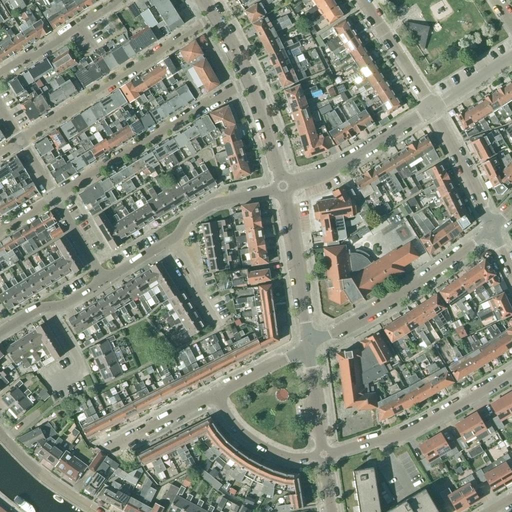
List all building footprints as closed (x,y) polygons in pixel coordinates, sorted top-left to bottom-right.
[(16,13),(21,10),(14,0),(0,0),(3,3),(7,1),(9,5),(10,4),(16,13)] [(14,0),(21,10),(26,7),(21,0),(14,0)] [(63,24),(52,8),(47,0),(40,0),(39,1),(42,6),(44,5),(48,11),(43,14),(53,30),(63,24)] [(61,2),(62,2),(60,0),(52,0),(56,6),(52,8),(63,24),(71,18),(61,2)] [(71,18),(81,13),(72,0),(64,0),(62,2),(61,2),(71,18)] [(90,7),(85,0),(72,0),(81,13),(90,7)] [(145,4),(148,1),(147,0),(137,0),(129,5),(141,25),(145,22),(140,14),(148,9),(149,8),(148,6),(147,7),(145,4)] [(163,21),(176,12),(168,0),(163,0),(154,6),(163,21)] [(237,0),(243,8),(256,0),(237,0)] [(251,23),(266,14),(263,8),(264,7),(273,2),(272,0),(259,0),(257,1),(258,4),(245,12),(251,23)] [(322,15),(336,6),(332,0),(324,0),(316,5),(316,6),(308,11),(311,15),(319,10),(322,15)] [(296,13),(302,10),(299,5),(293,9),(296,13)] [(336,6),(322,15),(323,15),(307,26),(312,35),(317,33),(313,27),(325,19),(329,25),(343,16),(336,6)] [(156,25),(157,24),(148,9),(140,14),(145,22),(150,29),(156,26),(156,25)] [(40,38),(51,31),(43,18),(37,22),(29,10),(24,13),(27,18),(28,18),(40,38)] [(156,26),(158,29),(164,26),(169,34),(184,24),(183,23),(184,21),(182,18),(180,18),(176,12),(163,21),(157,25),(157,24),(156,25),(156,26)] [(281,18),(270,23),(267,17),(252,25),(258,35),(272,28),(289,19),(287,15),(281,18)] [(30,44),(40,38),(28,18),(27,18),(24,20),(29,28),(22,32),(30,44)] [(263,45),(280,37),(278,32),(288,27),(291,25),(289,19),(272,28),(258,35),(263,45)] [(335,32),(337,36),(337,37),(351,28),(345,19),(315,39),(320,48),(325,45),(322,40),(335,32)] [(139,33),(137,34),(146,48),(157,41),(150,29),(145,22),(141,25),(144,30),(139,33)] [(408,26),(406,23),(406,24),(423,50),(421,47),(423,46),(425,39),(423,37),(425,37),(426,32),(424,28),(419,27),(417,28),(416,26),(410,25),(408,26)] [(157,30),(158,29),(156,26),(150,29),(157,41),(162,38),(157,30)] [(337,36),(326,43),(329,48),(340,41),(343,45),(343,46),(356,37),(351,28),(337,37),(337,36)] [(30,44),(22,32),(15,36),(14,34),(13,34),(10,29),(6,32),(9,37),(9,36),(19,51),(30,44)] [(127,32),(115,39),(119,46),(120,45),(129,60),(138,54),(129,40),(128,40),(127,32)] [(146,48),(137,34),(129,40),(138,54),(146,48)] [(9,58),(19,51),(9,36),(9,37),(0,42),(0,45),(0,46),(1,46),(9,58)] [(294,44),(299,42),(296,37),(291,40),(281,44),(278,38),(281,37),(280,37),(263,45),(264,45),(269,56),(294,44)] [(348,54),(362,46),(356,37),(343,46),(343,45),(332,52),(335,56),(346,49),(348,54)] [(181,67),(202,55),(198,49),(199,47),(196,42),(193,41),(188,44),(188,47),(181,51),(180,50),(170,57),(178,69),(181,67)] [(296,49),(294,44),(269,56),(274,66),(288,60),(285,52),(287,51),(288,53),(296,49)] [(118,46),(111,51),(120,65),(129,60),(120,45),(119,46),(118,46)] [(1,46),(0,46),(0,63),(9,58),(1,46)] [(77,64),(66,46),(56,52),(68,70),(76,65),(77,64)] [(354,62),(367,54),(362,46),(348,54),(334,62),(337,67),(351,58),(354,62)] [(120,65),(111,51),(106,54),(103,48),(98,51),(111,71),(120,65)] [(102,77),(111,71),(98,51),(93,54),(97,60),(93,63),(102,77)] [(60,75),(68,70),(56,52),(46,58),(58,77),(60,75)] [(360,71),(373,63),(367,54),(354,62),(343,69),(346,73),(351,70),(354,74),(355,75),(360,71)] [(203,83),(214,77),(202,55),(181,67),(186,78),(188,81),(195,77),(197,81),(201,80),(203,83)] [(186,78),(181,67),(178,69),(170,57),(168,58),(159,64),(170,82),(171,84),(172,86),(177,83),(176,81),(175,81),(171,76),(176,73),(181,81),(186,78)] [(35,83),(39,89),(43,86),(38,79),(53,70),(46,58),(27,71),(35,83)] [(301,68),(300,67),(298,63),(293,65),(291,66),(288,60),(274,66),(278,77),(301,68)] [(436,69),(443,65),(439,60),(433,64),(436,69)] [(86,62),(81,64),(93,83),(102,77),(93,63),(89,66),(86,61),(86,62)] [(365,79),(378,71),(373,63),(360,71),(355,75),(354,74),(348,78),(350,83),(362,75),(365,79)] [(81,64),(77,67),(80,71),(75,74),(84,89),(93,83),(81,64)] [(164,86),(170,82),(159,64),(149,70),(163,92),(167,90),(164,86)] [(301,68),(278,77),(282,88),(297,82),(295,76),(306,71),(306,70),(304,66),(300,67),(301,68)] [(159,95),(163,92),(149,70),(140,76),(148,89),(153,86),(157,92),(159,95)] [(31,86),(35,83),(27,71),(17,77),(26,91),(28,93),(33,89),(31,86)] [(365,91),(384,80),(378,71),(365,79),(355,86),(357,90),(363,87),(365,91)] [(54,79),(67,99),(82,90),(76,81),(71,84),(69,80),(65,83),(61,77),(60,75),(58,77),(54,79)] [(148,89),(140,76),(130,82),(144,104),(148,101),(146,99),(152,96),(148,89)] [(15,98),(26,91),(17,77),(7,84),(15,98)] [(214,77),(203,83),(198,86),(203,95),(217,86),(218,84),(214,77)] [(334,80),(337,85),(342,82),(339,77),(334,80)] [(52,109),(67,99),(54,79),(48,83),(53,91),(50,93),(44,97),(52,109)] [(376,97),(389,88),(384,80),(365,91),(360,95),(363,99),(373,92),(376,97)] [(511,81),(503,87),(511,101),(511,81)] [(140,106),(144,104),(130,82),(121,89),(130,103),(135,99),(139,105),(140,106)] [(175,91),(184,106),(195,100),(188,89),(185,83),(180,86),(181,87),(175,91)] [(288,102),(312,93),(311,93),(318,91),(316,86),(310,88),(302,91),(299,85),(284,92),(288,102)] [(339,95),(346,91),(343,85),(336,88),(339,95)] [(511,101),(503,87),(501,88),(501,87),(496,89),(497,91),(493,93),(508,116),(509,117),(511,115),(511,113),(506,104),(511,101)] [(330,98),(336,96),(333,88),(327,90),(330,98)] [(382,106),(395,97),(389,88),(376,97),(366,103),(369,107),(379,101),(382,105),(382,106)] [(123,117),(127,114),(128,113),(127,111),(125,112),(122,108),(128,104),(119,90),(109,96),(123,117)] [(175,112),(184,106),(175,91),(170,94),(165,96),(168,100),(168,101),(175,112)] [(292,113),(307,107),(304,99),(307,98),(307,100),(313,98),(312,93),(288,102),(292,113)] [(348,100),(344,93),(341,94),(339,95),(343,103),(348,100)] [(503,119),(508,116),(493,93),(489,96),(488,94),(484,97),(484,99),(493,113),(498,110),(503,119)] [(52,109),(44,97),(43,94),(32,100),(42,115),(52,109)] [(118,120),(123,117),(109,96),(99,102),(108,117),(114,113),(118,120)] [(175,112),(168,101),(165,103),(161,96),(155,100),(166,117),(175,112)] [(166,117),(155,100),(154,97),(148,101),(153,110),(149,112),(156,124),(166,117)] [(382,106),(382,105),(371,111),(374,116),(377,121),(383,117),(379,112),(384,109),(388,115),(401,107),(395,97),(382,106)] [(32,100),(31,98),(20,106),(31,123),(42,115),(32,100)] [(498,120),(493,113),(484,99),(474,105),(483,119),(489,116),(493,123),(498,120)] [(351,108),(364,130),(365,130),(364,129),(373,124),(365,110),(360,114),(352,100),(348,103),(351,108)] [(99,123),(108,117),(99,102),(90,109),(99,123)] [(490,130),(483,119),(474,105),(465,111),(474,125),(479,122),(485,131),(490,130)] [(227,107),(217,112),(222,121),(224,128),(234,124),(227,107)] [(311,119),(319,116),(318,111),(312,113),(312,115),(310,116),(307,107),(292,113),(296,124),(311,119)] [(324,107),(318,110),(321,116),(327,113),(324,107)] [(355,135),(364,130),(351,108),(347,110),(352,119),(347,122),(355,135)] [(103,129),(99,123),(90,109),(79,115),(89,129),(94,126),(97,133),(98,133),(103,129)] [(135,115),(145,131),(155,124),(147,113),(143,116),(140,111),(135,115)] [(355,135),(347,122),(343,124),(334,111),(330,113),(329,112),(346,141),(355,135)] [(479,133),(474,125),(465,111),(461,114),(461,112),(456,115),(457,116),(456,117),(467,138),(479,133)] [(216,123),(222,121),(217,112),(211,114),(216,123)] [(329,112),(327,113),(323,115),(325,122),(328,120),(333,130),(329,133),(337,146),(346,141),(329,112)] [(145,131),(135,115),(130,118),(127,114),(123,117),(125,120),(128,126),(135,137),(145,131)] [(84,133),(89,129),(79,115),(70,121),(83,142),(84,142),(88,139),(84,133)] [(207,116),(201,120),(212,138),(213,140),(214,141),(216,139),(216,140),(223,135),(218,128),(216,129),(207,116)] [(315,123),(321,121),(319,116),(311,119),(296,124),(299,136),(302,134),(314,130),(312,121),(314,120),(315,123)] [(119,124),(125,120),(123,117),(118,120),(113,123),(113,124),(114,123),(115,126),(118,132),(119,132),(126,142),(135,137),(128,126),(123,129),(119,124)] [(208,139),(206,140),(205,140),(208,145),(211,143),(212,148),(217,147),(215,141),(213,141),(213,140),(209,134),(208,134),(209,133),(201,120),(194,124),(202,137),(206,135),(206,136),(208,139)] [(80,144),(83,142),(70,121),(60,127),(69,142),(74,139),(78,145),(80,144)] [(109,130),(115,126),(114,123),(113,124),(113,123),(103,129),(104,129),(106,133),(109,138),(109,137),(116,148),(126,142),(119,132),(118,132),(113,135),(109,130)] [(202,138),(203,137),(202,137),(194,124),(183,131),(196,152),(201,149),(195,139),(200,135),(202,138)] [(223,145),(239,141),(234,126),(223,131),(225,138),(221,139),(223,145)] [(299,136),(305,157),(308,158),(321,153),(335,147),(326,133),(324,126),(314,130),(302,134),(299,136)] [(48,136),(59,152),(63,149),(62,148),(68,144),(58,129),(48,136)] [(196,152),(183,131),(172,137),(179,149),(186,144),(192,154),(196,152)] [(103,141),(98,133),(97,133),(93,135),(93,136),(94,135),(96,138),(99,144),(106,154),(116,148),(109,137),(109,138),(103,141)] [(90,142),(96,138),(94,135),(93,136),(93,135),(88,139),(84,142),(96,161),(106,154),(99,144),(93,147),(90,142)] [(58,152),(59,152),(48,136),(35,144),(34,147),(45,166),(55,160),(61,156),(60,156),(58,152)] [(416,142),(430,164),(439,159),(433,149),(426,136),(416,142)] [(475,153),(501,140),(498,136),(494,138),(495,138),(488,141),(485,136),(470,143),(471,145),(471,146),(472,149),(473,149),(475,153)] [(172,153),(179,149),(172,137),(162,144),(171,160),(173,164),(177,162),(175,157),(172,153)] [(501,140),(475,153),(477,157),(477,159),(478,161),(480,161),(480,163),(495,155),(492,150),(499,147),(499,146),(503,144),(501,140)] [(218,159),(243,151),(241,143),(239,142),(239,141),(223,145),(225,152),(217,154),(218,159)] [(86,167),(96,161),(84,142),(83,142),(80,144),(82,148),(76,151),(86,167)] [(416,142),(406,148),(407,148),(415,161),(419,158),(425,167),(430,164),(416,142)] [(166,163),(171,160),(162,144),(151,150),(158,161),(163,158),(166,163)] [(409,164),(415,161),(407,148),(398,154),(411,176),(417,172),(416,170),(416,169),(413,165),(411,166),(409,164)] [(150,151),(140,157),(147,168),(151,174),(155,171),(153,168),(159,165),(158,162),(158,161),(151,150),(150,151)] [(77,172),(86,167),(76,151),(67,157),(69,161),(70,161),(77,172)] [(229,168),(246,163),(247,161),(243,151),(218,159),(219,164),(228,162),(229,168)] [(407,178),(411,176),(398,154),(389,159),(397,172),(402,169),(407,178)] [(17,185),(19,184),(24,181),(29,178),(24,168),(16,156),(4,164),(17,185)] [(70,161),(69,161),(65,164),(63,159),(62,159),(61,156),(55,160),(67,179),(77,172),(70,161)] [(130,164),(137,175),(143,171),(147,168),(140,157),(130,164)] [(489,181),(496,177),(494,172),(496,171),(494,168),(499,165),(495,158),(481,165),(489,181)] [(511,166),(507,162),(504,158),(501,160),(505,168),(501,172),(502,173),(511,181),(511,166)] [(394,174),(397,172),(389,159),(380,165),(395,188),(396,188),(400,185),(394,174)] [(57,185),(67,179),(55,160),(45,166),(50,173),(57,185)] [(229,168),(221,170),(223,176),(231,174),(232,180),(245,176),(248,176),(250,175),(250,173),(248,171),(246,163),(229,168)] [(432,179),(445,172),(440,163),(415,177),(417,181),(429,175),(432,179)] [(12,188),(17,185),(4,164),(0,166),(0,181),(1,183),(7,179),(9,182),(12,188)] [(129,179),(137,175),(130,164),(119,170),(133,191),(135,190),(129,179)] [(198,176),(208,191),(217,185),(204,164),(200,167),(204,173),(198,176)] [(399,192),(396,188),(395,188),(380,165),(372,170),(380,183),(385,180),(390,188),(389,189),(393,196),(399,192)] [(372,170),(371,169),(362,175),(362,176),(380,203),(382,201),(381,200),(383,199),(381,196),(382,196),(375,186),(380,183),(372,170)] [(126,195),(133,191),(119,170),(108,177),(115,188),(120,185),(126,195)] [(208,191),(198,176),(195,170),(191,172),(195,179),(189,182),(198,197),(208,191)] [(425,195),(451,180),(447,171),(445,172),(432,179),(434,184),(423,191),(425,195)] [(506,189),(511,182),(511,181),(502,173),(503,175),(505,176),(501,181),(498,176),(496,177),(489,181),(493,187),(496,195),(501,196),(507,189),(506,189)] [(188,200),(180,187),(173,176),(168,179),(173,186),(167,189),(177,206),(187,200),(188,200)] [(198,197),(189,182),(185,176),(182,178),(185,184),(180,187),(188,200),(187,200),(189,203),(198,197)] [(376,205),(380,203),(362,176),(353,181),(362,194),(364,198),(369,195),(374,203),(374,202),(376,205)] [(110,191),(115,188),(108,177),(98,183),(112,204),(117,201),(110,191)] [(441,198),(454,190),(450,181),(451,180),(425,195),(427,199),(438,193),(441,198)] [(19,184),(29,199),(39,193),(32,183),(28,186),(24,181),(19,184)] [(177,206),(167,189),(163,182),(158,185),(162,192),(157,195),(167,212),(177,206)] [(111,205),(112,204),(98,183),(89,189),(98,204),(107,199),(111,205)] [(19,205),(29,199),(19,184),(17,185),(12,188),(10,190),(13,195),(19,205)] [(411,195),(419,191),(415,185),(408,189),(411,195)] [(321,222),(325,243),(343,240),(346,237),(343,218),(353,216),(352,215),(356,214),(354,200),(357,198),(352,189),(346,192),(343,187),(332,193),(335,199),(334,199),(317,203),(317,206),(313,206),(315,220),(320,219),(320,222),(321,222)] [(98,204),(89,189),(78,195),(85,206),(86,206),(92,217),(102,211),(98,204)] [(167,212),(157,195),(153,189),(148,191),(152,198),(147,202),(157,219),(167,212)] [(445,208),(459,200),(454,190),(441,198),(434,202),(428,205),(430,209),(436,206),(442,202),(445,208)] [(19,205),(13,195),(8,198),(5,193),(0,196),(10,211),(19,205)] [(415,196),(418,201),(424,197),(421,193),(415,196)] [(0,217),(10,211),(0,196),(0,195),(0,217)] [(157,219),(147,202),(144,198),(140,200),(144,206),(139,209),(148,224),(157,219)] [(409,208),(417,203),(413,198),(406,202),(409,208)] [(450,217),(463,209),(459,200),(445,208),(447,212),(443,214),(442,214),(445,220),(447,218),(448,219),(449,219),(451,218),(450,217)] [(148,224),(139,209),(135,203),(131,206),(135,212),(129,215),(138,230),(148,224)] [(387,203),(382,207),(385,213),(391,209),(387,203)] [(405,217),(412,213),(405,203),(399,207),(405,217)] [(243,220),(260,217),(260,216),(259,216),(257,204),(241,207),(242,214),(233,215),(234,220),(243,219),(243,220)] [(380,204),(373,208),(377,216),(384,212),(380,204)] [(138,230),(129,215),(126,209),(122,211),(126,217),(120,221),(129,235),(138,230)] [(368,209),(363,212),(359,215),(362,221),(363,220),(365,222),(370,219),(369,217),(371,216),(368,212),(369,211),(368,209)] [(449,219),(459,232),(469,224),(465,218),(467,217),(463,209),(450,217),(451,218),(449,219)] [(450,240),(439,225),(435,229),(427,218),(426,219),(421,211),(417,214),(440,246),(442,244),(443,245),(450,240)] [(442,214),(443,214),(441,211),(437,213),(440,219),(442,218),(444,222),(445,221),(445,220),(442,214)] [(55,231),(52,226),(57,223),(50,212),(40,219),(53,240),(63,234),(59,228),(55,231)] [(101,232),(111,226),(103,213),(93,219),(101,232)] [(129,235),(120,221),(116,214),(113,217),(116,223),(111,226),(120,241),(129,235)] [(436,249),(440,246),(417,214),(412,217),(418,225),(426,236),(420,240),(430,255),(436,250),(436,249)] [(245,231),(261,228),(260,217),(243,220),(244,225),(235,227),(236,232),(245,230),(245,231)] [(459,232),(449,219),(448,219),(447,218),(445,220),(445,221),(444,222),(439,225),(450,240),(455,236),(455,235),(459,232)] [(47,244),(53,240),(40,219),(30,224),(41,242),(44,240),(47,244)] [(204,236),(223,233),(222,226),(230,225),(229,220),(202,224),(204,236)] [(38,249),(31,238),(36,235),(40,243),(41,242),(30,224),(20,230),(33,252),(38,249)] [(122,244),(120,241),(111,226),(101,232),(112,250),(122,244)] [(247,243),(264,241),(263,240),(261,228),(245,231),(246,237),(235,239),(236,244),(247,242),(247,243)] [(29,254),(33,252),(20,230),(11,236),(17,247),(22,244),(29,254)] [(206,248),(225,245),(224,238),(232,237),(231,232),(223,233),(204,236),(206,248)] [(15,255),(12,250),(17,247),(11,236),(1,242),(14,263),(18,260),(15,255)] [(73,271),(74,274),(84,268),(64,236),(55,242),(60,250),(73,271)] [(249,255),(265,252),(264,241),(247,243),(248,249),(240,250),(240,255),(249,254),(249,255)] [(9,266),(14,263),(1,242),(0,242),(0,257),(3,256),(9,266)] [(208,260),(227,257),(226,250),(234,249),(233,243),(225,245),(206,248),(208,260)] [(418,257),(410,243),(397,251),(396,250),(351,278),(350,278),(346,246),(341,246),(335,249),(336,249),(325,250),(329,281),(328,282),(328,289),(331,288),(332,297),(340,301),(347,296),(350,302),(350,303),(351,305),(362,298),(362,300),(363,299),(362,297),(402,272),(400,269),(418,257)] [(64,277),(73,271),(60,250),(56,252),(60,259),(55,262),(54,262),(64,277)] [(265,252),(249,255),(250,260),(242,261),(243,267),(251,266),(267,263),(265,252)] [(227,257),(208,260),(210,272),(229,269),(228,262),(236,261),(235,255),(227,257)] [(54,262),(55,262),(51,256),(47,258),(51,264),(46,267),(55,282),(64,277),(54,262)] [(474,266),(486,281),(488,280),(491,283),(493,286),(498,284),(492,272),(493,271),(489,266),(488,266),(483,259),(474,266)] [(55,282),(46,267),(42,261),(38,264),(42,270),(36,273),(45,288),(55,282)] [(169,299),(179,293),(160,262),(150,268),(151,269),(164,290),(169,299)] [(481,285),(486,281),(474,266),(468,270),(468,271),(466,273),(481,293),(485,299),(489,297),(481,285)] [(45,288),(36,273),(33,267),(29,269),(32,276),(27,279),(36,294),(45,288)] [(160,292),(164,290),(151,269),(142,275),(151,290),(151,289),(157,286),(160,292)] [(249,273),(248,269),(230,272),(224,273),(226,281),(217,285),(220,291),(230,289),(232,286),(270,280),(268,270),(249,273)] [(36,294),(27,279),(23,273),(19,275),(23,281),(18,284),(18,285),(27,299),(36,294)] [(477,296),(481,293),(466,273),(464,275),(463,274),(457,278),(468,293),(473,290),(477,296)] [(155,295),(151,289),(151,290),(142,275),(132,280),(142,295),(147,292),(151,298),(155,295)] [(18,285),(18,284),(14,278),(10,281),(14,287),(9,290),(8,290),(18,305),(27,299),(18,285)] [(463,297),(468,293),(457,278),(450,283),(451,284),(449,285),(463,305),(467,311),(471,309),(469,306),(467,303),(463,297)] [(146,301),(142,295),(132,280),(123,286),(132,301),(133,301),(138,297),(142,303),(146,301)] [(500,283),(498,284),(502,292),(507,290),(503,281),(500,283)] [(8,290),(9,290),(5,284),(1,286),(5,292),(0,295),(0,297),(8,311),(18,305),(8,290)] [(247,303),(272,299),(271,285),(253,288),(254,296),(247,298),(247,303)] [(468,312),(467,311),(463,305),(449,285),(446,287),(446,286),(439,291),(450,306),(455,302),(464,315),(468,312)] [(137,307),(133,301),(132,301),(123,286),(114,291),(124,306),(129,303),(133,309),(137,307)] [(127,312),(124,306),(114,291),(105,297),(114,312),(120,309),(124,315),(127,312)] [(173,309),(188,300),(182,291),(179,293),(169,299),(162,304),(164,307),(170,304),(173,309)] [(479,318),(509,304),(507,301),(508,301),(505,293),(488,301),(491,307),(477,314),(479,318)] [(427,301),(442,324),(446,322),(439,312),(444,309),(436,295),(430,298),(431,299),(427,301)] [(118,318),(114,312),(105,297),(96,303),(105,318),(111,314),(114,320),(118,318)] [(257,316),(274,313),(272,299),(247,303),(238,304),(238,309),(255,306),(257,316)] [(179,318),(194,309),(188,300),(173,309),(167,313),(170,317),(176,313),(179,318)] [(438,327),(442,324),(427,301),(423,304),(423,303),(418,306),(427,320),(431,317),(438,327)] [(109,324),(105,318),(96,303),(87,308),(96,323),(101,320),(105,326),(109,324)] [(509,304),(479,318),(481,322),(489,318),(495,315),(498,321),(511,314),(511,308),(511,306),(510,306),(509,304)] [(422,323),(427,320),(418,306),(413,309),(414,310),(410,313),(424,335),(428,333),(422,323)] [(100,329),(96,323),(87,308),(77,314),(87,329),(92,326),(96,332),(100,329)] [(185,328),(200,319),(194,309),(179,318),(173,322),(175,326),(181,322),(185,327),(185,328)] [(259,330),(261,330),(276,328),(274,313),(257,316),(259,330)] [(429,342),(424,335),(410,313),(406,315),(405,314),(401,317),(409,331),(414,328),(427,348),(431,345),(429,342)] [(91,335),(87,329),(77,314),(68,320),(77,335),(83,331),(87,338),(91,335)] [(237,326),(241,324),(237,315),(232,317),(237,326)] [(396,321),(393,323),(405,342),(408,340),(404,334),(409,331),(401,317),(396,320),(396,321)] [(185,328),(185,327),(179,331),(181,335),(187,331),(191,337),(205,328),(200,319),(185,328)] [(462,326),(459,320),(456,321),(452,323),(454,329),(462,326)] [(36,330),(51,354),(55,360),(64,354),(45,323),(35,329),(36,330)] [(405,342),(393,323),(388,326),(388,325),(383,328),(391,343),(396,339),(403,349),(405,352),(409,350),(405,342)] [(511,347),(511,339),(507,331),(501,334),(498,328),(497,329),(495,324),(490,326),(499,340),(498,340),(502,346),(503,344),(507,350),(509,349),(511,347)] [(460,339),(467,336),(462,326),(454,329),(460,339)] [(503,352),(507,350),(503,344),(502,346),(498,340),(499,340),(490,326),(487,328),(490,333),(493,339),(486,343),(496,358),(504,353),(503,352)] [(257,339),(262,349),(278,341),(276,328),(261,330),(262,337),(257,339)] [(46,356),(51,354),(36,330),(26,336),(37,353),(42,350),(46,356)] [(98,340),(104,337),(100,330),(94,333),(98,340)] [(428,333),(424,335),(429,342),(433,339),(429,332),(428,333)] [(241,340),(240,337),(238,333),(233,335),(237,342),(228,347),(236,363),(250,356),(241,340)] [(262,349),(257,339),(254,333),(241,340),(250,356),(262,349)] [(389,355),(377,333),(360,342),(364,349),(359,351),(359,350),(344,352),(344,351),(343,351),(344,353),(338,353),(346,408),(358,406),(358,410),(376,407),(374,394),(369,395),(368,384),(388,373),(383,363),(392,359),(392,360),(398,357),(394,352),(389,355)] [(496,358),(486,343),(482,346),(478,340),(475,335),(471,337),(470,336),(469,336),(485,363),(490,361),(496,358)] [(41,360),(37,353),(26,336),(16,342),(26,359),(32,356),(36,363),(41,360)] [(94,358),(111,350),(108,343),(115,340),(113,336),(106,339),(106,341),(90,349),(94,358)] [(484,364),(485,363),(469,336),(467,338),(469,341),(474,351),(467,355),(476,370),(485,365),(484,364)] [(31,366),(26,359),(16,342),(5,349),(16,366),(22,362),(26,369),(31,366)] [(217,352),(215,350),(213,345),(208,348),(212,355),(203,359),(212,375),(224,369),(216,352),(217,352)] [(450,345),(449,346),(457,360),(457,361),(466,375),(470,373),(476,370),(467,355),(463,357),(459,351),(454,353),(450,345)] [(457,360),(449,346),(446,348),(455,362),(449,366),(455,376),(454,376),(457,381),(465,377),(464,376),(466,375),(457,361),(457,360)] [(99,369),(116,361),(113,354),(120,351),(118,347),(111,350),(94,358),(99,369)] [(224,369),(236,363),(228,347),(217,352),(216,352),(224,369)] [(438,356),(433,348),(424,353),(425,356),(430,353),(433,358),(438,356)] [(212,375),(203,359),(196,363),(190,350),(184,353),(199,382),(212,375)] [(186,388),(199,382),(184,353),(179,355),(185,368),(178,372),(186,388)] [(123,358),(116,361),(99,369),(105,382),(122,375),(118,365),(125,362),(123,358)] [(430,366),(431,366),(428,361),(424,363),(427,368),(430,373),(429,374),(430,376),(424,379),(432,394),(442,388),(430,366)] [(186,388),(178,372),(171,376),(168,369),(167,369),(164,362),(160,364),(163,371),(175,394),(186,388)] [(0,373),(0,390),(9,383),(4,377),(14,368),(11,364),(7,368),(6,368),(0,373)] [(430,366),(442,388),(453,382),(444,368),(439,370),(438,368),(437,369),(434,364),(431,366),(430,366)] [(162,400),(175,394),(163,371),(159,373),(162,380),(154,384),(162,400)] [(424,379),(419,382),(415,375),(410,377),(423,399),(432,394),(424,379)] [(33,385),(38,381),(34,376),(29,381),(33,385)] [(405,390),(413,405),(423,399),(410,377),(407,379),(411,386),(405,390)] [(149,407),(137,384),(135,380),(132,382),(137,393),(129,397),(137,413),(149,407)] [(10,409),(29,391),(27,390),(22,394),(17,389),(22,384),(19,381),(14,386),(15,387),(1,399),(10,409)] [(162,400),(154,384),(146,388),(143,382),(137,384),(149,407),(162,400)] [(413,405),(405,390),(400,392),(399,390),(396,385),(392,387),(403,410),(413,405)] [(393,414),(403,410),(392,387),(389,388),(391,394),(390,394),(391,396),(386,399),(393,414)] [(42,402),(49,396),(44,390),(37,396),(42,402)] [(29,391),(10,409),(18,418),(32,405),(25,398),(30,393),(29,391)] [(511,392),(502,399),(511,415),(511,413),(511,392)] [(137,413),(129,397),(121,401),(118,394),(113,397),(125,419),(137,413)] [(112,426),(125,419),(113,397),(109,399),(112,406),(104,410),(112,426)] [(393,414),(386,399),(381,401),(379,397),(377,398),(379,413),(377,414),(378,421),(393,414)] [(500,421),(511,415),(502,399),(491,405),(497,416),(492,419),(498,430),(504,427),(500,421)] [(88,409),(87,408),(84,401),(80,403),(87,418),(79,423),(87,439),(99,432),(88,409)] [(112,426),(104,410),(96,414),(93,407),(88,409),(99,432),(112,426)] [(466,419),(475,435),(485,429),(489,435),(494,432),(488,421),(483,424),(476,413),(466,419)] [(195,426),(201,438),(202,440),(209,448),(203,453),(207,458),(212,462),(218,457),(225,463),(234,469),(230,476),(235,480),(241,483),(244,476),(253,480),(263,485),(260,492),(266,495),(273,496),(274,489),(283,491),(292,492),(293,494),(283,496),(285,505),(277,506),(278,511),(286,510),(286,511),(303,508),(298,475),(286,474),(273,470),(268,468),(269,467),(264,465),(262,465),(260,464),(254,461),(253,459),(249,457),(248,458),(240,452),(241,451),(237,449),(235,448),(232,446),(232,444),(228,441),(227,441),(218,431),(210,419),(195,426)] [(464,441),(475,435),(466,419),(455,426),(461,437),(456,440),(462,451),(468,447),(464,441)] [(56,434),(48,423),(40,429),(39,428),(32,431),(17,439),(29,448),(56,434)] [(179,455),(182,462),(186,459),(190,467),(195,464),(191,457),(188,450),(196,446),(194,443),(201,438),(195,426),(137,456),(146,472),(154,467),(160,480),(165,477),(163,471),(166,470),(163,463),(179,455)] [(430,440),(439,456),(449,450),(453,456),(459,453),(452,442),(447,445),(440,434),(430,440)] [(43,458),(56,442),(50,437),(45,440),(39,443),(34,451),(43,458)] [(56,442),(43,458),(54,467),(64,454),(57,449),(60,445),(63,441),(59,438),(56,442)] [(429,462),(439,456),(430,440),(419,447),(426,458),(420,461),(426,472),(432,468),(429,462)] [(64,454),(54,467),(75,482),(87,467),(78,460),(80,458),(76,455),(74,457),(66,451),(64,454)] [(95,474),(108,457),(99,451),(87,468),(94,474),(95,474)] [(494,469),(504,485),(511,480),(511,474),(508,468),(511,465),(511,462),(507,454),(501,457),(505,463),(494,469)] [(113,461),(108,457),(95,474),(94,474),(84,488),(94,496),(105,480),(101,477),(109,467),(115,470),(117,467),(118,465),(113,461)] [(218,490),(222,485),(199,466),(193,470),(218,490)] [(127,475),(128,474),(117,467),(115,470),(113,474),(123,480),(124,481),(127,475)] [(141,468),(128,474),(138,480),(143,471),(141,468)] [(385,511),(380,511),(373,468),(352,471),(359,511),(437,511),(425,489),(385,511)] [(493,491),(504,485),(494,469),(484,475),(480,469),(475,473),(481,483),(486,480),(493,491)] [(127,475),(124,481),(134,486),(137,482),(128,474),(127,475)] [(458,490),(468,506),(478,500),(472,488),(477,485),(471,474),(465,478),(461,481),(464,487),(458,490)] [(188,487),(192,479),(187,476),(182,484),(188,487)] [(120,487),(121,485),(114,481),(110,487),(106,485),(97,497),(111,505),(120,487)] [(166,511),(167,511),(180,489),(170,484),(164,496),(163,495),(158,505),(155,503),(152,509),(147,507),(154,494),(156,495),(158,491),(150,487),(149,488),(145,496),(146,496),(137,511),(161,511),(162,510),(166,511)] [(120,487),(111,505),(122,511),(131,493),(120,487)] [(179,511),(185,501),(179,497),(180,495),(182,496),(185,489),(181,487),(180,489),(167,511),(179,511)] [(457,511),(468,506),(458,490),(448,496),(445,490),(439,493),(445,504),(451,501),(457,511)] [(137,511),(146,496),(145,496),(141,494),(137,501),(131,498),(123,511),(124,511),(137,511)] [(193,511),(196,507),(189,503),(193,497),(189,495),(185,501),(179,511),(193,511)] [(206,511),(200,509),(203,502),(200,500),(196,507),(193,511),(206,511)]
